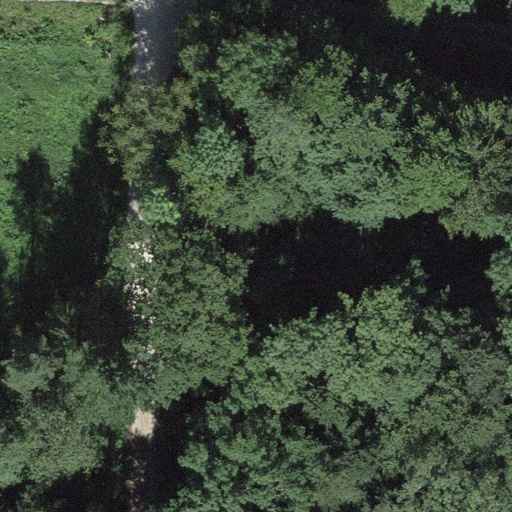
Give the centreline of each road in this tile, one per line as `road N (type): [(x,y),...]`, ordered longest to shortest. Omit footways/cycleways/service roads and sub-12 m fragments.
road 1 (track): [(135,0),(137,511)]
road 2 (track): [(135,0),(511,37)]
